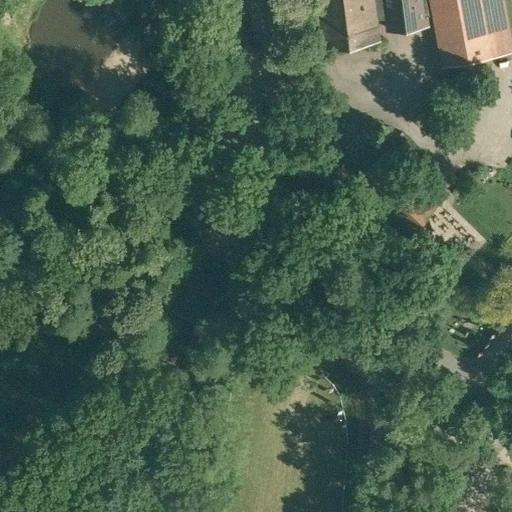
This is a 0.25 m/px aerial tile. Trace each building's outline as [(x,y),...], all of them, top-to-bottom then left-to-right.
[(169,0),(131,0),(156,19),(169,0)] [(376,0),(318,0),(324,46),(382,38),(379,19),(376,0)] [(376,0),(379,19),(387,17),(389,29),(427,23),(426,15),(434,14),(431,0),(376,0)] [(502,0),(431,0),(434,14),(442,63),(511,52),(502,0)] [(388,146),(362,176),(347,164),(339,172),(407,234),(442,196),(388,146)]
